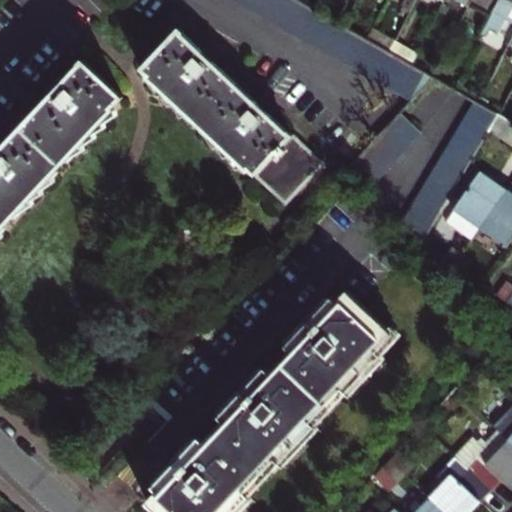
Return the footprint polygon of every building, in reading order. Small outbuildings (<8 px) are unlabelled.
[(234,0),(412,101),(434,78),(411,64),(388,51),(366,38),(299,0),(234,0)] [(403,0),(400,6),(409,10),(413,0),(403,0)] [(469,0),(467,5),(473,8),(475,4),(491,13),(498,0),(469,0)] [(511,23),(511,0),(498,0),(491,13),(477,39),(481,41),(484,36),(493,41),(505,19),(511,23)] [(371,28),(366,38),(388,51),(393,41),(371,28)] [(223,69),(180,29),(143,69),(286,204),(323,163),(277,120),(223,69)] [(416,54),(393,41),(388,51),(411,64),(416,54)] [(0,229),(124,97),(84,59),(81,63),(55,91),(9,140),(0,149),(0,229)] [(423,241),(489,132),(499,116),(477,103),(473,101),(399,226),(423,241)] [(420,134),(400,115),(345,172),(366,191),(420,134)] [(511,124),(499,116),(489,132),(511,145),(511,124)] [(457,210),(482,228),(508,191),(503,187),(501,189),(493,183),(480,175),(482,173),(481,172),(455,209),(457,210)] [(482,228),(507,245),(511,238),(511,196),(511,194),(508,191),(482,228)] [(472,241),(482,228),(457,210),(447,224),(472,241)] [(451,271),(463,255),(453,248),(442,264),(451,271)] [(472,261),(463,255),(451,271),(460,277),(472,261)] [(491,292),(506,303),(511,294),(511,282),(502,276),(491,292)] [(314,424),(309,420),(340,387),(345,391),(379,355),(375,351),(393,332),(388,327),(348,290),(337,301),(332,296),(327,301),(291,339),(286,345),(291,350),(271,371),(266,366),(260,372),(224,410),(219,415),(224,420),(204,441),(200,437),(195,443),(159,481),(153,486),(158,491),(148,502),(157,511),(231,511),(248,495),(244,490),(274,458),(278,462),(314,424)] [(288,336),(291,339),(327,301),(323,298),(288,336)] [(511,315),(503,309),(498,317),(511,326),(511,315)] [(390,325),(388,327),(393,332),(375,351),(379,355),(345,391),(340,387),(309,420),(314,424),(278,462),(274,458),(244,490),(248,495),(231,511),(242,511),(254,500),(249,496),(280,464),(284,468),(320,430),(315,426),(346,393),(351,397),(385,360),(381,356),(400,336),(390,325)] [(511,328),(502,340),(511,349),(511,328)] [(221,407),(224,410),(260,372),(257,369),(221,407)] [(511,444),(509,442),(498,431),(482,448),(474,441),(458,459),(468,469),(491,491),(502,480),(511,489),(511,444)] [(155,478),(159,481),(195,443),(192,440),(155,478)] [(413,466),(397,450),(389,459),(405,474),(413,466)] [(397,482),(405,474),(389,459),(381,467),(397,482)] [(491,491),(468,469),(458,480),(452,474),(452,475),(453,476),(431,499),(444,511),(467,511),(471,508),(478,500),(480,502),(491,491)] [(423,492),(405,511),(444,511),(431,499),(423,492)] [(367,511),(352,497),(345,506),(351,511),(367,511)]
